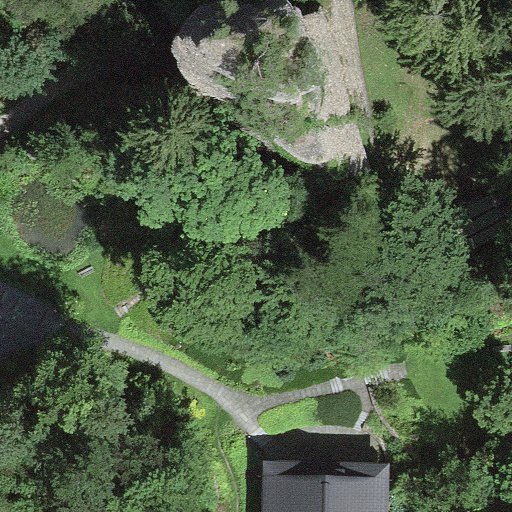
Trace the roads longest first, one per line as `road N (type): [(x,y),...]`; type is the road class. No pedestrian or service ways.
road 1 (track): [(0,134),(197,0)]
road 2 (track): [(383,0),(470,58),(511,56)]
